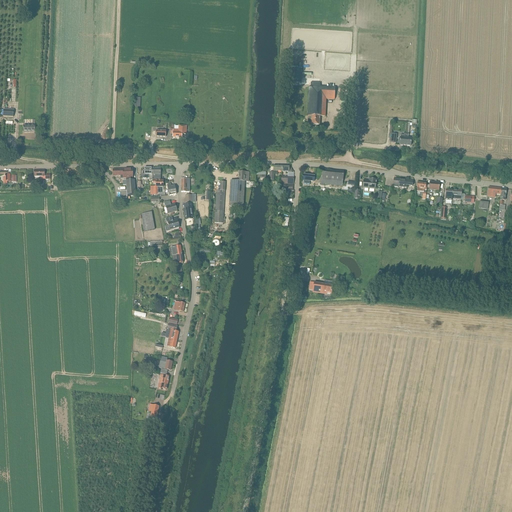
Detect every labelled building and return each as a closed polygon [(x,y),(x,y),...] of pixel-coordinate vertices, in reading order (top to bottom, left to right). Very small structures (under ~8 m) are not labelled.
[(289,68),(288,83),(301,84),(302,69),(289,68)] [(311,88),(309,87),(308,116),(311,117),(310,125),(320,125),(320,117),(325,117),(326,100),(335,100),(335,88),(332,88),(332,84),(329,84),(329,88),(320,87),(320,83),(311,83),(311,88)] [(4,109),(3,117),(13,117),(14,110),(4,109)] [(24,133),(35,133),(35,125),(24,125),(24,127),(23,127),(23,129),(24,129),(24,133)] [(173,130),(170,130),(170,134),(173,134),(173,138),(182,138),(182,134),(186,134),(186,126),(179,126),(174,126),(174,129),(173,129),(173,130)] [(277,172),(282,172),(283,172),(283,166),(274,166),(274,171),(273,171),(273,173),(270,173),(270,180),(274,181),(274,174),(277,174),(277,172)] [(113,170),(114,176),(120,176),(121,179),(126,179),(126,180),(122,181),(123,186),(126,186),(127,191),(120,192),(120,199),(127,198),(127,196),(136,195),(135,180),(133,180),(133,178),(132,168),(113,170)] [(143,171),(141,171),(141,179),(143,179),(149,179),(150,179),(153,179),(153,175),(153,171),(153,168),(152,168),(143,168),(143,171)] [(151,186),(150,186),(150,195),(151,195),(158,195),(158,193),(158,188),(158,187),(163,187),(163,181),(161,181),(161,180),(161,175),(161,168),(153,168),(153,171),(153,175),(153,179),(153,180),(152,180),(152,184),(156,184),(156,187),(151,186)] [(314,176),(304,175),(303,185),(310,185),(310,181),(314,182),(315,180),(318,180),(317,183),(321,184),(320,186),(324,186),(325,184),(342,186),(344,172),(319,169),(318,177),(314,176)] [(45,170),(34,170),(34,177),(44,177),(44,180),(50,180),(50,174),(45,174),(45,170)] [(231,181),(229,206),(243,207),(245,182),(248,182),(249,173),(239,172),(239,181),(231,181)] [(281,190),(293,191),(294,177),(293,177),(287,177),(281,176),(281,190)] [(181,179),(181,192),(189,192),(189,179),(181,179)] [(363,180),(362,188),(375,190),(376,182),(376,180),(375,180),(369,179),(369,181),(363,180)] [(394,179),(393,187),(398,187),(398,188),(399,188),(407,188),(407,186),(412,187),(413,181),(394,179)] [(217,190),(215,223),(223,224),(226,182),(220,182),(220,191),(217,190)] [(430,182),(429,190),(439,191),(439,183),(430,182)] [(418,183),(417,189),(417,191),(424,192),(424,190),(427,190),(427,185),(426,185),(426,184),(418,183)] [(176,195),(175,186),(171,187),(170,185),(167,185),(169,196),(176,195)] [(496,194),(500,195),(501,188),(489,187),(488,197),(495,198),(496,194)] [(453,190),(452,201),(452,199),(461,200),(461,195),(462,191),(453,190)] [(461,200),(461,201),(465,201),(465,203),(473,204),(474,198),(465,197),(465,195),(461,195),(461,200)] [(165,207),(168,215),(170,214),(173,213),(177,212),(175,204),(171,205),(170,201),(164,203),(165,206),(166,207),(165,207)] [(489,203),(480,201),(479,208),(488,210),(489,203)] [(185,205),(185,208),(185,207),(185,209),(183,209),(185,221),(193,220),(191,204),(185,205)] [(152,212),(142,214),(142,218),(145,231),(155,230),(152,212)] [(169,226),(165,227),(166,232),(170,231),(170,230),(179,228),(177,220),(173,222),(172,217),(166,219),(167,222),(168,222),(168,223),(169,226)] [(181,246),(171,248),(172,256),(182,255),(181,246)] [(214,257),(214,258),(214,259),(214,261),(224,261),(225,253),(214,252),(214,255),(213,255),(212,257),(214,257)] [(182,255),(172,256),(173,261),(177,260),(177,262),(175,262),(176,265),(178,264),(180,264),(183,263),(182,255)] [(310,283),(309,290),(314,291),(313,293),(321,294),(327,294),(331,294),(333,286),(332,286),(333,282),(324,281),(324,284),(315,283),(310,282),(310,283)] [(185,304),(175,302),(173,310),(183,312),(185,304)] [(170,330),(168,339),(177,341),(179,332),(176,332),(177,326),(168,324),(167,327),(167,329),(170,329),(170,330)] [(175,349),(177,341),(168,339),(165,338),(164,346),(170,347),(175,349)] [(160,362),(159,368),(163,369),(163,370),(161,369),(160,374),(167,375),(167,371),(165,370),(165,369),(171,370),(172,362),(166,361),(167,358),(166,358),(162,357),(161,357),(160,362)] [(169,377),(160,375),(157,389),(166,391),(169,377)] [(151,412),(150,417),(156,418),(159,406),(152,405),(150,405),(148,411),(151,412)]
